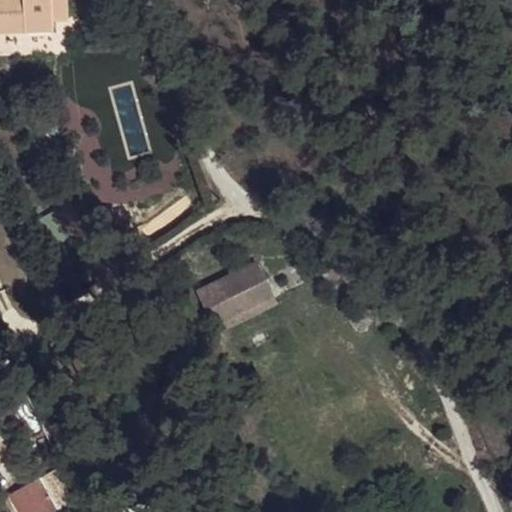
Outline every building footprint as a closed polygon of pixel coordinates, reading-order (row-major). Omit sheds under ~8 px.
[(0,0),(0,31),(54,29),(53,19),(69,18),(67,0),(0,0)] [(199,293),(214,323),(273,294),(257,263),(199,293)] [(214,323),(219,333),(277,304),(273,294),(214,323)] [(47,482),(46,482),(59,507),(71,500),(55,470),(44,476),(47,482)] [(36,497),(26,503),(31,511),(51,511),(59,507),(46,482),(46,483),(42,477),(30,483),(36,497)]
